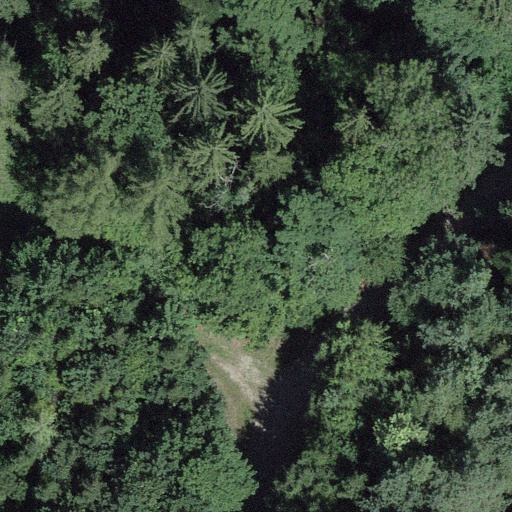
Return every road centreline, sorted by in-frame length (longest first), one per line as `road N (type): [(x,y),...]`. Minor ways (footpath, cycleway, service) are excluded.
road 1 (track): [(257,511),(277,398),(511,180)]
road 2 (track): [(0,193),(190,283),(277,398)]
